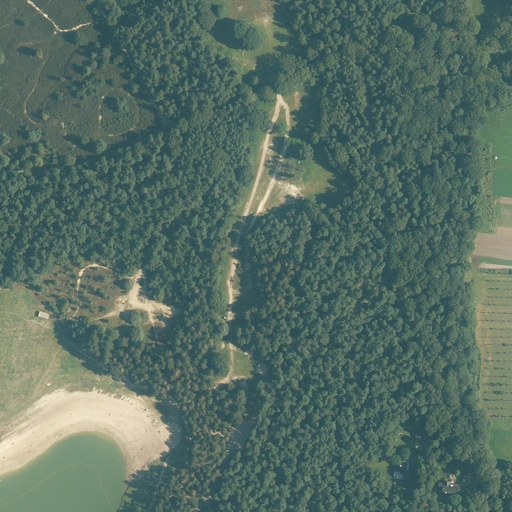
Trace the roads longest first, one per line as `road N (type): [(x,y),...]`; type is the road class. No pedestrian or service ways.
road 1 (unclassified): [(240,438),(264,401),(391,268),(348,0)]
road 2 (track): [(247,233),(283,158),(287,130),(277,78)]
road 3 (track): [(247,233),(233,296),(246,291),(249,240)]
road 4 (track): [(0,424),(59,387),(112,373)]
